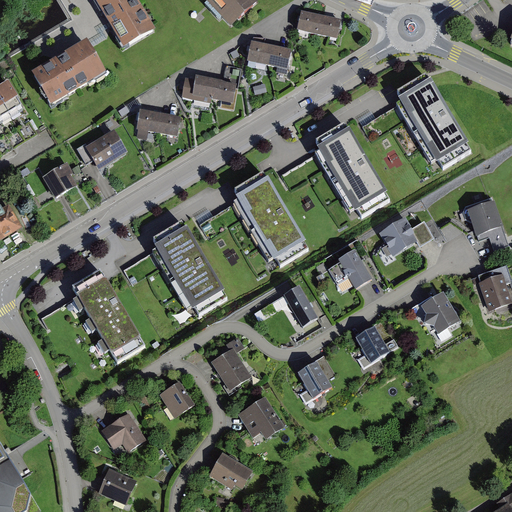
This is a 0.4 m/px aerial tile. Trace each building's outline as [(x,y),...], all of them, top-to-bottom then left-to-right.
[(86,0),(121,57),(153,37),(131,0),(86,0)] [(202,0),(231,30),(259,4),(254,0),(202,0)] [(342,22),(301,14),(297,34),(338,42),(342,22)] [(51,111),(106,79),(88,47),(32,79),(51,111)] [(289,80),(294,55),(252,48),(248,67),(278,73),(277,77),(289,80)] [(234,109),(240,73),(228,70),(225,88),(187,81),(183,103),(211,108),(211,106),(234,109)] [(0,124),(21,112),(7,87),(0,91),(0,124)] [(464,156),(468,153),(432,94),(429,96),(425,89),(399,104),(403,110),(396,114),(430,171),(437,166),(443,176),(467,162),(464,156)] [(146,138),(178,144),(181,124),(139,116),(135,137),(138,137),(136,144),(145,145),(146,138)] [(97,174),(126,157),(114,136),(85,153),(97,174)] [(385,206),(387,204),(351,142),(348,143),(343,137),(317,153),(321,159),(318,161),(320,163),(315,165),(349,223),(353,221),(355,224),(358,223),(361,228),(388,211),(385,206)] [(53,205),(74,192),(68,181),(70,179),(65,171),(41,185),(53,205)] [(304,256),(306,254),(270,191),(266,193),(261,186),(236,202),(239,208),(236,211),(238,213),(233,215),(267,274),(272,271),(275,274),(277,272),(280,276),(308,262),(304,256)] [(479,239),(506,227),(493,197),(466,209),(479,239)] [(0,251),(21,239),(7,215),(0,218),(0,251)] [(418,244),(420,249),(433,241),(425,226),(414,233),(406,220),(380,236),(394,258),(418,244)] [(220,305),(224,303),(183,231),(152,249),(158,258),(152,260),(190,322),(196,320),(198,325),(226,310),(220,305)] [(355,291),(371,281),(354,253),(327,270),(336,285),(347,278),(355,291)] [(491,321),(511,314),(511,312),(505,293),(510,291),(505,278),(477,287),(481,299),(483,298),(491,321)] [(115,375),(144,358),(100,283),(71,300),(115,375)] [(303,330),(318,320),(299,289),(284,299),(303,330)] [(460,332),(443,304),(433,310),(430,306),(410,318),(421,336),(425,335),(433,338),(438,345),(460,332)] [(371,374),(389,364),(383,354),(391,349),(380,331),(369,337),(372,342),(357,350),(371,374)] [(229,402),(252,388),(236,363),(244,358),(237,347),(226,354),(230,361),(210,374),(229,402)] [(331,399),(325,389),(333,384),(322,366),(311,373),(313,377),(298,386),(312,410),(331,399)] [(194,416),(179,393),(158,406),(173,429),(194,416)] [(259,442),(264,452),(284,439),(265,409),(238,426),(251,447),(259,442)] [(148,450),(128,421),(99,441),(111,459),(123,451),(131,462),(148,450)] [(0,511),(20,511),(32,505),(0,453),(0,511)] [(253,481),(221,463),(208,486),(231,499),(233,495),(242,500),(253,481)] [(118,511),(124,511),(134,490),(107,479),(96,503),(118,511)]
